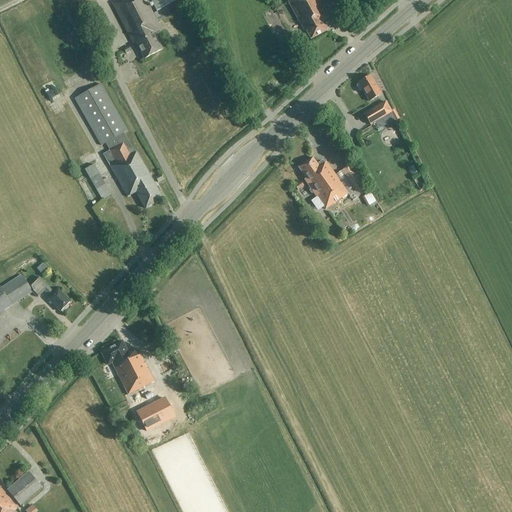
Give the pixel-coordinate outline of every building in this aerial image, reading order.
[(161,30),(157,22),(153,15),(144,0),(119,0),(112,4),(134,45),(136,45),(144,59),(162,49),(154,35),(161,30)] [(153,15),(157,22),(170,15),(166,8),(180,0),(148,0),(156,13),(153,15)] [(311,40),(327,31),(322,22),(329,18),(319,0),(292,0),(288,3),(304,32),(306,31),(311,40)] [(128,47),(122,50),(125,55),(131,52),(128,47)] [(358,84),(359,85),(357,86),(356,88),(358,91),(361,92),(362,91),(369,102),(381,95),(371,77),(358,84)] [(62,84),(53,87),(55,93),(64,89),(62,84)] [(145,209),(163,199),(136,153),(134,154),(132,151),(134,151),(124,133),(128,131),(102,85),(76,99),(102,146),(106,143),(111,151),(104,155),(128,198),(136,193),(145,209)] [(392,112),(386,102),(365,114),(370,125),(392,112)] [(407,134),(405,125),(393,128),(395,137),(407,134)] [(336,145),(331,150),(338,159),(344,154),(336,145)] [(312,158),(298,168),(306,179),(304,180),(326,211),(347,195),(352,202),(367,191),(356,176),(361,173),(354,163),(335,176),(326,163),(319,168),(312,158)] [(103,160),(94,165),(111,194),(121,188),(103,160)] [(423,179),(430,177),(428,171),(422,172),(423,179)] [(154,179),(157,184),(163,181),(160,176),(154,179)] [(294,187),(298,191),(303,187),(300,182),(294,187)] [(30,291),(28,288),(21,276),(0,289),(0,314),(32,294),(30,291)] [(32,284),(28,288),(30,291),(37,298),(44,292),(50,298),(48,300),(60,313),(70,302),(57,289),(54,293),(38,277),(32,284)] [(154,381),(137,350),(128,354),(122,342),(101,353),(108,365),(112,363),(129,394),(154,381)] [(181,362),(185,360),(180,349),(175,351),(181,362)] [(130,403),(139,421),(166,407),(156,390),(130,403)] [(42,488),(28,473),(7,491),(20,507),(42,488)] [(0,511),(13,511),(17,509),(0,488),(0,511)]
